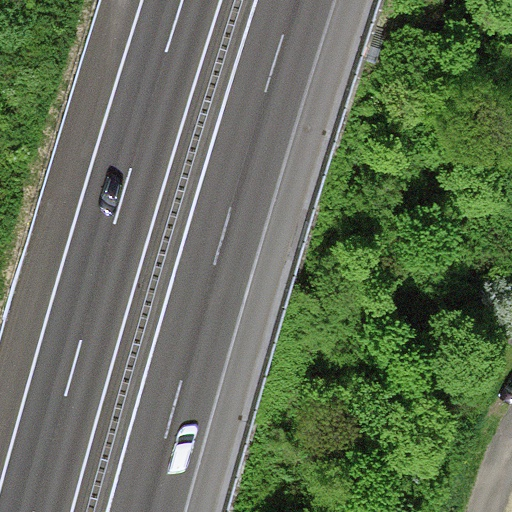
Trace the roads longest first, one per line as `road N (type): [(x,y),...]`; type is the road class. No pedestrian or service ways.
road 1 (motorway): [(172,0),(20,511)]
road 2 (motorway): [(149,511),(293,0)]
